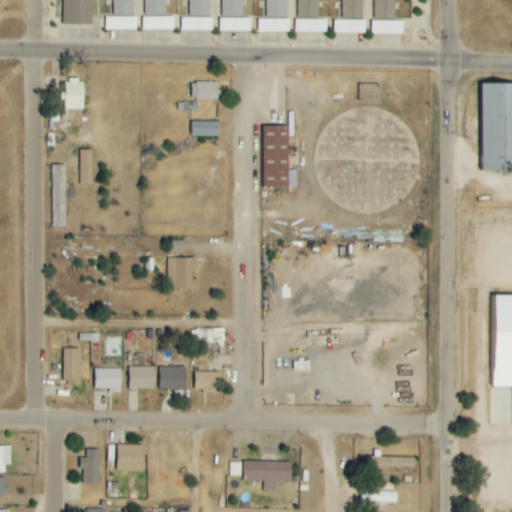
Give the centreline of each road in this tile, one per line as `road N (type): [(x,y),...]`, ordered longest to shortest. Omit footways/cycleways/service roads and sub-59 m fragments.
road 1 (tertiary): [(511,63),(0,51)]
road 2 (tertiary): [(453,511),(455,0)]
road 3 (residential): [(32,419),(33,0)]
road 4 (residential): [(453,430),(53,420)]
road 5 (residential): [(255,59),(243,422)]
